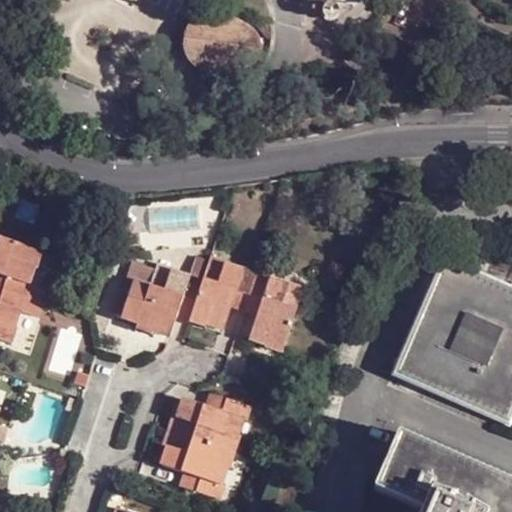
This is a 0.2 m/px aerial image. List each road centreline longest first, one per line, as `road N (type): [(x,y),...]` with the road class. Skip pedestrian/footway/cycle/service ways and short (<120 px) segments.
road 1 (residential): [(511,137),(428,139),(236,172),(119,180),(71,170),(0,124)]
road 2 (residential): [(188,351),(119,395),(78,511)]
